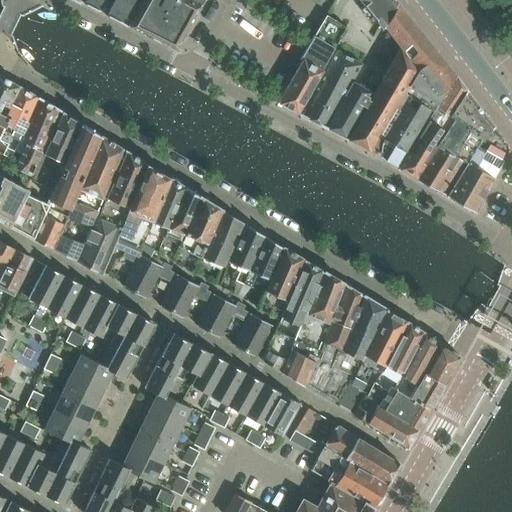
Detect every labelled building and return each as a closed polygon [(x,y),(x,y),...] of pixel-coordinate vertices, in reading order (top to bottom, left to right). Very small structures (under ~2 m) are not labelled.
[(201,0),(84,0),(83,3),(175,49),(201,0)] [(384,26),(396,4),(397,3),(395,0),(360,0),(383,28),(384,26)] [(429,109),(430,108),(433,110),(435,106),(449,115),(465,89),(455,76),(396,4),(384,26),(385,26),(384,27),(401,48),(416,70),(403,93),(429,109)] [(326,15),(300,59),(302,60),(280,100),(277,98),(276,100),(279,102),(278,102),(297,113),(335,47),(346,29),(326,15)] [(336,51),(310,96),(301,114),(326,127),(348,139),(369,150),(403,93),(416,70),(401,48),(371,100),(368,99),(372,92),(352,82),(361,64),(336,51)] [(0,115),(7,119),(20,87),(0,75),(0,115)] [(0,137),(16,146),(37,97),(20,87),(7,119),(0,136),(0,137)] [(433,110),(427,119),(428,120),(441,128),(441,129),(444,131),(436,145),(452,154),(466,130),(480,138),(492,125),(465,89),(449,115),(435,106),(433,110)] [(380,153),(381,154),(380,156),(396,165),(429,109),(403,93),(369,150),(374,153),(377,148),(380,149),(379,151),(380,152),(380,153)] [(59,113),(60,110),(37,97),(16,146),(9,164),(8,163),(4,177),(25,188),(31,175),(42,153),(59,113)] [(42,153),(31,175),(25,188),(30,190),(27,195),(48,206),(50,201),(80,123),(63,113),(46,154),(42,153)] [(428,120),(399,168),(416,178),(436,144),(436,145),(444,131),(441,129),(441,128),(428,120)] [(99,135),(80,123),(50,201),(53,202),(70,210),(71,207),(99,135)] [(436,144),(416,178),(447,196),(472,153),(473,153),(495,129),(492,125),(480,138),(466,130),(452,154),(436,145),(436,144)] [(472,153),(447,196),(474,212),(475,212),(508,152),(508,151),(509,150),(509,148),(509,147),(509,146),(508,145),(496,129),(495,129),(473,153),(472,153)] [(99,135),(71,207),(95,216),(122,149),(99,135)] [(146,164),(125,151),(105,198),(129,208),(146,164)] [(152,219),(170,178),(146,164),(129,208),(121,228),(114,245),(137,255),(152,219)] [(30,190),(25,188),(4,177),(0,185),(0,220),(11,227),(27,195),(30,190)] [(170,178),(152,219),(167,226),(186,188),(170,178)] [(201,197),(186,188),(167,226),(165,232),(181,239),(201,197)] [(50,207),(48,206),(27,195),(11,227),(33,239),(50,207)] [(178,247),(200,257),(222,210),(201,197),(181,239),(178,247)] [(70,210),(53,202),(50,207),(33,239),(55,250),(70,210)] [(95,216),(71,207),(70,210),(55,250),(77,262),(95,216)] [(222,210),(200,257),(223,266),(242,222),(222,210)] [(101,218),(95,216),(77,262),(101,275),(114,245),(121,228),(100,220),(101,218)] [(235,280),(242,284),(264,236),(245,224),(227,261),(241,268),(235,280)] [(283,248),(264,236),(242,284),(252,288),(258,274),(269,279),(283,248)] [(0,240),(0,276),(14,248),(0,240)] [(32,258),(14,248),(0,276),(0,289),(13,296),(32,258)] [(283,248),(269,279),(266,290),(285,299),(303,259),(283,248)] [(148,293),(162,266),(139,254),(137,257),(127,252),(124,257),(135,263),(122,286),(145,298),(148,293)] [(331,322),(330,322),(328,321),(327,322),(307,313),(324,272),(323,272),(316,268),(305,261),(275,329),(278,330),(264,362),(281,372),(293,345),(317,356),(331,322)] [(157,275),(164,279),(169,270),(171,266),(164,262),(163,263),(162,266),(157,275)] [(62,275),(44,265),(27,298),(45,307),(62,275)] [(164,279),(171,283),(162,300),(159,306),(182,318),(185,312),(194,295),(199,286),(198,286),(176,274),(169,270),(164,279)] [(324,272),(307,313),(327,322),(327,321),(343,283),(324,272)] [(81,284),(62,275),(45,307),(63,317),(81,284)] [(206,290),(208,286),(200,282),(198,286),(199,286),(194,295),(201,299),(206,290)] [(99,294),(81,284),(63,317),(82,327),(99,294)] [(386,310),(346,285),(330,322),(331,322),(317,356),(305,386),(338,406),(363,355),(386,310)] [(235,305),(206,290),(201,299),(208,302),(196,325),(218,337),(231,314),(235,306),(235,305)] [(117,304),(99,294),(82,327),(100,337),(106,326),(117,304)] [(243,309),(245,306),(237,302),(235,305),(235,306),(231,314),(238,318),(243,309)] [(151,322),(118,304),(106,326),(115,331),(99,363),(98,364),(125,378),(153,326),(151,322)] [(232,345),(255,357),(272,325),(243,309),(238,318),(245,322),(232,345)] [(363,355),(383,365),(406,322),(386,310),(363,355)] [(40,319),(33,315),(27,325),(35,329),(40,319)] [(47,323),(40,319),(35,329),(42,333),(47,323)] [(406,322),(383,365),(374,382),(388,389),(390,385),(393,387),(393,386),(400,375),(424,333),(406,322)] [(77,335),(70,331),(65,341),(72,345),(77,335)] [(424,333),(400,375),(416,382),(423,370),(439,343),(424,333)] [(156,393),(170,401),(171,399),(187,370),(196,375),(208,353),(174,334),(171,335),(143,387),(156,393)] [(84,339),(77,335),(72,345),(79,349),(84,339)] [(423,370),(444,382),(459,356),(439,343),(423,370)] [(317,356),(293,345),(281,372),(305,386),(317,356)] [(71,372),(104,389),(112,372),(98,364),(99,363),(80,353),(71,372)] [(208,353),(196,375),(190,385),(209,395),(227,363),(208,353)] [(60,359),(50,354),(46,361),(56,366),(60,359)] [(56,366),(46,361),(43,369),(53,373),(56,366)] [(245,373),(227,363),(209,395),(227,406),(245,373)] [(400,375),(393,386),(414,400),(423,405),(426,407),(429,408),(443,383),(438,380),(423,370),(416,382),(400,375)] [(104,389),(71,372),(61,391),(95,407),(104,389)] [(227,406),(245,416),(263,383),(245,373),(227,406)] [(417,429),(429,408),(426,407),(423,405),(414,400),(393,387),(390,385),(388,389),(374,382),(368,394),(380,401),(377,405),(417,429)] [(245,416),(263,426),(281,393),(263,383),(245,416)] [(338,406),(353,415),(365,393),(349,383),(338,406)] [(42,395),(32,391),(28,398),(38,403),(42,395)] [(61,391),(52,410),(86,426),(95,407),(61,391)] [(147,411),(181,427),(190,409),(171,399),(170,401),(156,393),(147,411)] [(281,393),(263,426),(282,436),(300,403),(281,393)] [(368,394),(365,393),(353,415),(367,423),(377,405),(380,401),(368,394)] [(9,400),(2,396),(0,399),(0,407),(4,410),(9,400)] [(38,403),(28,398),(25,405),(35,410),(38,403)] [(377,405),(367,423),(406,447),(417,429),(377,405)] [(307,409),(295,430),(294,431),(304,436),(317,414),(307,409)] [(86,426),(52,410),(43,429),(62,438),(76,446),(77,443),(86,426)] [(181,427),(147,411),(138,430),(172,446),(181,427)] [(209,421),(216,424),(221,415),(214,411),(209,421)] [(228,418),(221,415),(216,424),(223,428),(228,418)] [(32,425),(25,421),(20,431),(27,435),(32,425)] [(204,423),(201,430),(211,435),(214,428),(204,423)] [(40,428),(32,425),(27,435),(35,438),(40,428)] [(329,436),(323,447),(387,482),(398,463),(378,451),(376,449),(357,438),(336,425),(329,436)] [(138,430),(129,448),(163,464),(171,446),(138,430)] [(201,430),(197,437),(207,442),(211,435),(201,430)] [(257,435),(250,431),(245,440),(252,444),(257,435)] [(323,447),(304,436),(294,431),(289,440),(310,451),(318,456),(323,447)] [(6,434),(0,446),(0,472),(9,477),(25,444),(6,434)] [(265,438),(257,435),(252,444),(259,448),(265,438)] [(204,450),(207,442),(197,437),(194,445),(204,450)] [(38,464),(27,486),(61,503),(65,501),(91,449),(77,443),(76,446),(62,438),(47,468),(38,464)] [(43,453),(25,444),(9,477),(27,486),(38,464),(43,453)] [(198,452),(189,447),(185,454),(195,459),(198,452)] [(387,482),(323,447),(318,456),(310,469),(373,506),(387,482)] [(163,464),(129,448),(121,464),(120,467),(134,473),(154,483),(163,464)] [(195,459),(185,454),(181,461),(191,466),(195,459)] [(121,464),(108,458),(83,510),(83,511),(127,511),(129,508),(120,504),(134,473),(120,467),(121,464)] [(369,511),(373,506),(310,469),(309,469),(296,494),(291,491),(279,511),(369,511)] [(188,481),(178,476),(175,483),(185,488),(188,481)] [(185,488),(175,483),(171,490),(181,495),(185,488)] [(167,494),(160,490),(155,500),(162,503),(167,494)] [(174,497),(167,494),(162,503),(169,507),(174,497)] [(152,511),(155,507),(135,497),(129,508),(127,511),(152,511)] [(4,511),(28,511),(29,511),(10,501),(4,511)]
